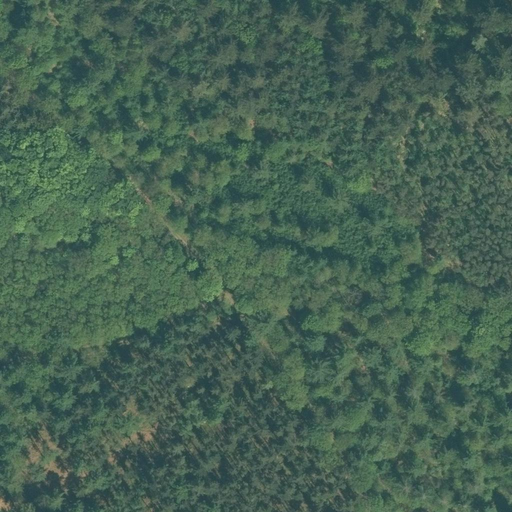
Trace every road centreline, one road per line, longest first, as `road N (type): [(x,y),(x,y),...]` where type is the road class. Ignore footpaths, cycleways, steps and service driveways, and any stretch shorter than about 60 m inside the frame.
road 1 (track): [(216,290),(0,68)]
road 2 (track): [(364,511),(326,440),(216,290)]
road 3 (track): [(0,362),(137,331),(222,297)]
